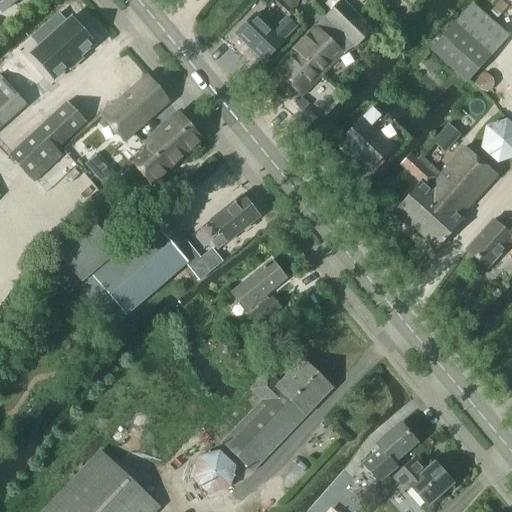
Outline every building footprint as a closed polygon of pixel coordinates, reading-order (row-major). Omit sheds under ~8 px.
[(0,0),(0,9),(3,14),(21,0),(0,0)] [(354,49),(372,31),(343,2),(295,51),(322,78),(352,47),(354,49)] [(467,84),(490,58),(508,37),(473,6),(431,51),(467,84)] [(285,21),(274,32),(257,16),(238,34),(253,49),(252,50),(265,63),(284,43),(283,42),(295,31),(285,21)] [(31,56),(53,80),(67,67),(69,69),(79,60),(78,58),(92,45),(70,21),(31,56)] [(302,99),(322,78),(295,51),(274,72),(302,99)] [(0,128),(26,106),(0,76),(0,128)] [(125,143),(168,104),(146,79),(102,118),(125,143)] [(86,125),(67,104),(8,158),(33,185),(62,158),(57,152),(86,125)] [(371,128),(381,118),(373,110),(341,143),(370,172),(392,149),(371,128)] [(511,110),(509,110),(504,110),(498,112),(493,115),(489,119),(487,124),(486,129),(486,135),(488,140),(491,145),(496,149),(501,151),(507,152),(511,150),(511,110)] [(140,170),(147,179),(152,186),(201,141),(178,115),(144,146),(149,151),(133,165),(130,162),(121,175),(127,182),(140,170)] [(460,219),(498,176),(466,148),(441,176),(421,158),(418,161),(412,156),(402,167),(421,184),(395,212),(437,250),(463,222),(460,219)] [(229,243),(259,219),(242,197),(212,221),(222,235),(211,243),(218,252),(229,243)] [(511,223),(511,222),(503,231),(493,222),(467,251),(488,270),(511,242),(511,223)] [(127,317),(187,265),(154,225),(93,277),(126,316),(127,317)] [(83,284),(119,253),(96,226),(59,257),(83,284)] [(266,298),(286,281),(270,263),(232,295),(247,314),(256,306),(259,311),(251,318),(259,328),(281,309),(272,299),(269,302),(266,298)] [(126,316),(93,277),(79,289),(112,327),(126,316)] [(252,474),(332,391),(302,362),(279,385),(267,374),(251,391),(263,403),(222,445),(252,474)] [(379,450),(360,466),(378,486),(396,469),(392,464),(415,444),(399,425),(375,445),(379,450)] [(226,474),(227,469),(227,463),(225,458),(221,454),(217,451),(212,449),(206,449),(201,450),(196,453),(192,457),(190,462),(189,467),(189,473),(192,478),(195,482),(199,485),(205,487),(210,487),(215,486),(220,483),(224,479),(226,474)] [(156,511),(159,509),(100,452),(42,511),(156,511)] [(434,465),(427,472),(416,460),(392,482),(402,494),(409,488),(427,508),(452,486),(434,465)]
